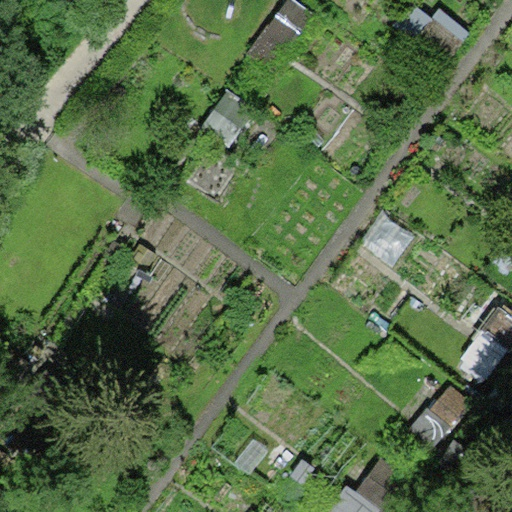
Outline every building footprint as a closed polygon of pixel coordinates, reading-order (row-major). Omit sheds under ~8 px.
[(299,0),(283,0),(243,56),(272,76),(317,13),(299,0)] [(429,19),(413,5),(393,29),(442,70),(470,36),(437,9),(429,19)] [(228,90),(202,129),(230,149),(257,109),(228,90)] [(511,236),(487,269),(511,287),(511,236)] [(511,347),(511,317),(500,308),(455,364),(482,385),(511,347)] [(45,365),(18,403),(28,409),(9,436),(28,450),(74,385),(45,365)] [(472,401),(453,384),(403,438),(422,456),(472,401)] [(380,511),(405,479),(380,459),(355,492),(346,485),(324,511),(380,511)] [(279,511),(264,500),(254,511),(279,511)]
